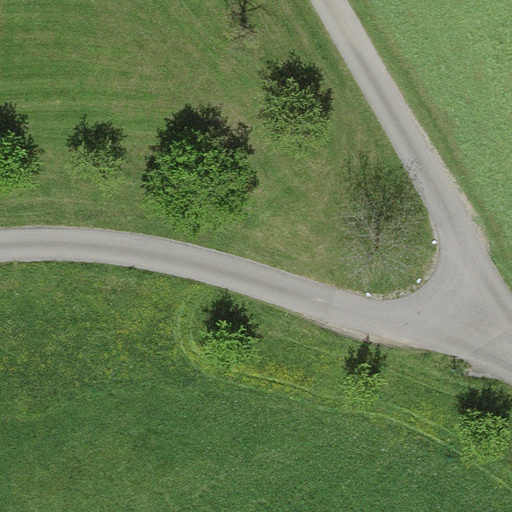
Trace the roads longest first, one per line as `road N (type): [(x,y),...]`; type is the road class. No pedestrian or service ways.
road 1 (residential): [(486,312),(406,322),(170,259),(80,243),(0,244)]
road 2 (unclassified): [(486,312),(444,200),(330,0)]
